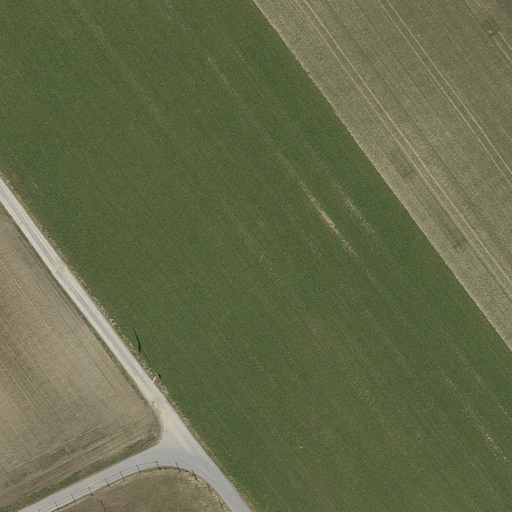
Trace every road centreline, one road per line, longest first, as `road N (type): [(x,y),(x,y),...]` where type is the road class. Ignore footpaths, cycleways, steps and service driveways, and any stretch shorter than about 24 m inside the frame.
road 1 (track): [(185,440),(0,188)]
road 2 (track): [(185,440),(31,511)]
